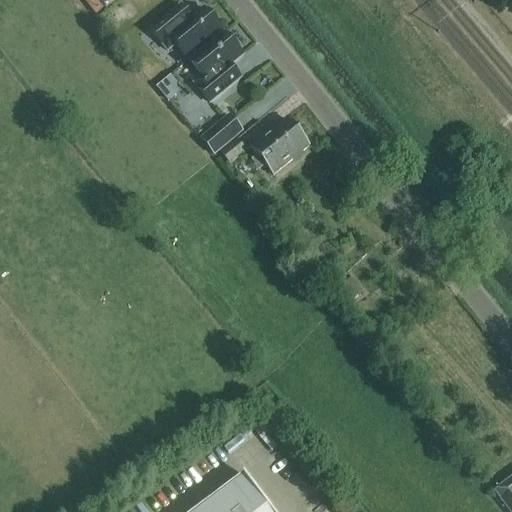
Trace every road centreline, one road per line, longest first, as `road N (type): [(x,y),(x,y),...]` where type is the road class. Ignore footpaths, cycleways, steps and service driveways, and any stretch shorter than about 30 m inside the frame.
road 1 (unclassified): [(511,346),(237,0)]
road 2 (unknown): [(169,511),(239,469),(278,479),(302,511)]
